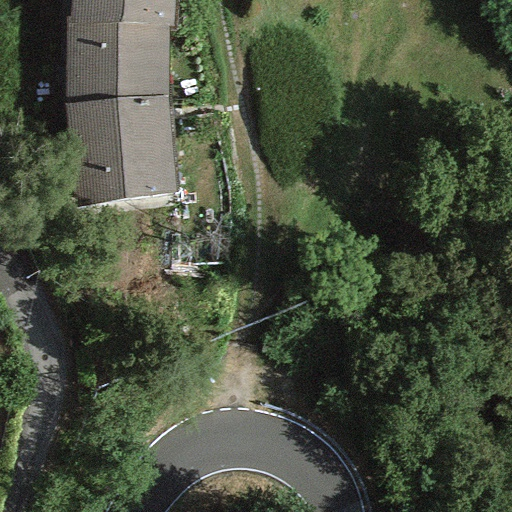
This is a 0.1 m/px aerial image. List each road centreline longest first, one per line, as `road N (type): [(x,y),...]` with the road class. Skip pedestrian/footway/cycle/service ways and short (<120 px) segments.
road 1 (unknown): [(216,437),(251,276),(250,196),(217,35),(218,0)]
road 2 (tertiary): [(127,511),(216,437),(305,456),(336,511)]
road 3 (residential): [(0,323),(19,374),(0,488)]
